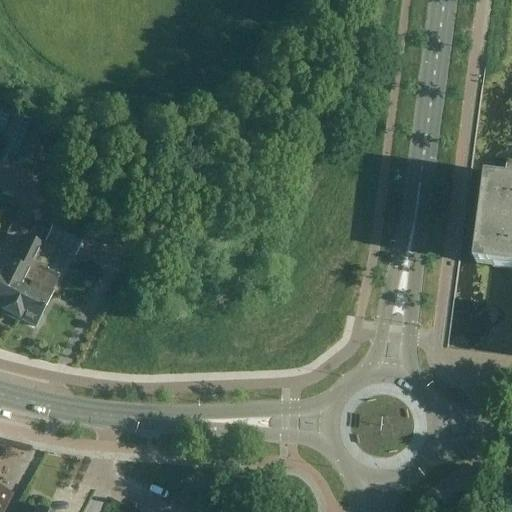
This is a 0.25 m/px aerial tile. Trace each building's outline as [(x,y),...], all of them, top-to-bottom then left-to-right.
[(18,118),(11,135),(24,140),(16,160),(35,168),(49,133),(50,130),(48,130),(18,118)] [(511,182),(504,181),(488,179),(477,266),(511,270),(511,182)] [(56,218),(49,231),(41,247),(26,278),(31,280),(29,283),(31,284),(22,304),(26,306),(19,321),(35,328),(52,294),(50,293),(58,277),(45,271),(55,249),(74,258),(86,232),(56,218)] [(6,261),(0,273),(0,311),(1,312),(0,314),(18,323),(19,321),(26,306),(22,304),(31,284),(29,283),(31,280),(26,278),(41,247),(24,239),(12,264),(6,261)] [(0,511),(2,511),(3,511),(2,510),(7,501),(6,500),(8,495),(0,490),(0,511)]
